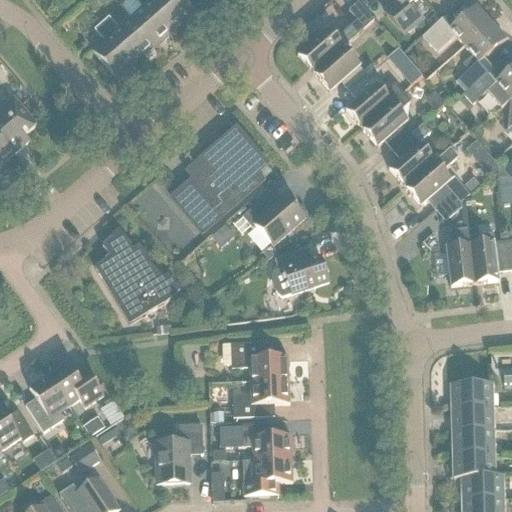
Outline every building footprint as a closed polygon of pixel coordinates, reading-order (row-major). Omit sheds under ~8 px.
[(174,33),(144,0),(131,0),(121,9),(132,22),(131,22),(155,50),(174,33)] [(144,0),(174,33),(193,16),(179,0),(144,0)] [(410,7),(419,0),(390,0),(397,8),(385,18),(404,39),(423,22),(410,7)] [(313,77),(344,51),(373,24),(357,6),(348,14),(356,24),(336,42),(328,32),(297,59),(313,77)] [(463,50),(490,26),(476,10),(454,29),(446,20),(422,40),(437,57),(455,41),(463,50)] [(155,50),(131,22),(119,32),(108,20),(101,27),(136,66),(155,50)] [(472,89),(491,72),(483,62),(505,43),(490,26),(463,50),(471,59),(462,67),(468,74),(463,79),(472,89)] [(136,66),(101,27),(94,33),(105,45),(93,56),(116,83),(136,66)] [(348,95),(366,79),(362,75),(358,71),(360,69),(344,51),(313,77),(329,96),(340,86),(348,95)] [(397,54),(387,62),(410,89),(420,80),(397,54)] [(370,68),(362,75),(366,79),(373,74),(373,73),(370,68)] [(509,103),(511,101),(511,71),(500,82),(491,72),(472,89),(481,100),(486,95),(492,102),(501,94),(509,103)] [(361,133),(401,97),(393,88),(383,97),(375,87),(374,88),(366,79),(348,95),(356,104),(345,114),(361,133)] [(391,154),(409,139),(404,133),(401,130),(407,125),(398,114),(409,105),(401,97),(361,133),(377,151),(383,145),(391,154)] [(0,145),(12,159),(29,144),(25,139),(37,129),(13,101),(0,112),(0,145)] [(411,127),(404,133),(409,139),(416,133),(415,133),(411,127)] [(404,192),(434,165),(418,146),(429,137),(421,128),(415,133),(416,133),(409,139),(391,154),(399,163),(388,173),(404,192)] [(202,236),(261,185),(254,178),(265,168),(236,134),(187,176),(194,183),(172,202),(202,236)] [(3,167),(12,159),(0,145),(0,179),(8,173),(3,167)] [(435,214),(452,198),(444,189),(450,184),(442,174),(457,161),(449,152),(434,165),(404,192),(420,210),(427,205),(435,214)] [(492,166),(482,175),(489,182),(497,175),(499,173),(492,166)] [(499,192),(511,190),(511,184),(501,172),(499,173),(497,175),(499,192)] [(450,184),(444,189),(452,198),(460,207),(464,203),(470,198),(469,198),(454,181),(450,184)] [(472,182),(464,190),(469,196),(478,188),(472,182)] [(279,208),(270,197),(242,221),(252,233),(255,230),(272,250),(303,223),(286,202),(279,208)] [(461,211),(460,207),(452,198),(435,214),(445,226),(461,211)] [(224,231),(211,241),(220,251),(232,240),(224,231)] [(474,288),(469,248),(467,232),(455,234),(457,250),(445,251),(450,291),(474,288)] [(134,256),(118,237),(102,251),(110,259),(94,272),(129,329),(164,308),(179,295),(167,282),(163,285),(148,268),(150,266),(138,252),(134,256)] [(510,276),(506,246),(494,247),(494,245),(469,248),(474,288),(499,285),(498,277),(510,276)] [(277,256),(272,250),(262,256),(266,263),(277,256)] [(291,299),(329,286),(320,261),(312,264),(308,252),(274,264),(279,276),(274,278),(273,281),(273,284),(274,288),(275,293),(276,295),(278,297),(280,300),(281,301),(291,298),(291,299)] [(249,386),(288,384),(287,361),(263,361),(263,347),(230,348),(231,373),(248,373),(249,386)] [(48,380),(68,411),(78,404),(84,412),(103,400),(86,375),(76,381),(67,367),(48,380)] [(503,387),(511,386),(511,374),(503,375),(503,387)] [(58,417),(68,411),(48,380),(29,393),(35,403),(25,409),(43,437),(62,424),(58,417)] [(289,408),(288,384),(249,386),(249,399),(239,400),(231,404),(232,423),(265,422),(265,409),(289,408)] [(450,412),(492,411),(491,388),(450,389),(450,412)] [(0,411),(0,453),(1,454),(20,442),(23,446),(33,439),(17,414),(7,421),(0,411)] [(451,435),(493,434),(492,411),(450,412),(451,435)] [(222,415),(212,416),(212,417),(213,427),(222,426),(222,415)] [(97,420),(82,430),(89,441),(104,431),(97,420)] [(252,465),(291,463),(290,439),(266,440),(266,428),(240,429),(241,452),(251,451),(252,465)] [(157,488),(189,487),(188,460),(202,459),(201,429),(178,430),(179,447),(155,448),(157,488)] [(452,459),(493,458),(493,434),(451,435),(452,459)] [(80,478),(100,464),(89,448),(69,461),(80,478)] [(57,451),(51,455),(56,463),(65,457),(62,451),(57,451)] [(225,454),(212,454),(213,465),(225,465),(225,454)] [(460,482),(494,480),(493,458),(452,459),(452,482),(460,482)] [(66,461),(56,468),(62,477),(72,470),(66,461)] [(291,463),(252,465),(252,478),(242,478),(243,501),(279,500),(278,488),(292,487),(291,463)] [(461,505),(503,504),(502,480),(494,480),(460,482),(461,505)] [(72,489),(58,498),(67,511),(115,511),(96,483),(77,496),(72,489)] [(223,493),(210,493),(211,506),(223,505),(223,493)] [(58,511),(50,500),(38,508),(41,511),(40,511),(58,511)]
